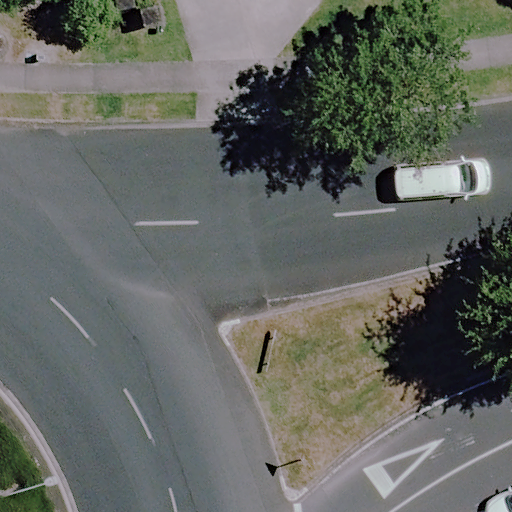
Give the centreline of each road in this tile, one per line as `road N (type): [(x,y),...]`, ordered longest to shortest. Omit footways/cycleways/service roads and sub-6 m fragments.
road 1 (tertiary): [(0,213),(154,221),(370,210),(511,180)]
road 2 (secondary): [(0,242),(86,332),(145,419),(174,511)]
road 3 (tertiary): [(511,447),(400,511)]
